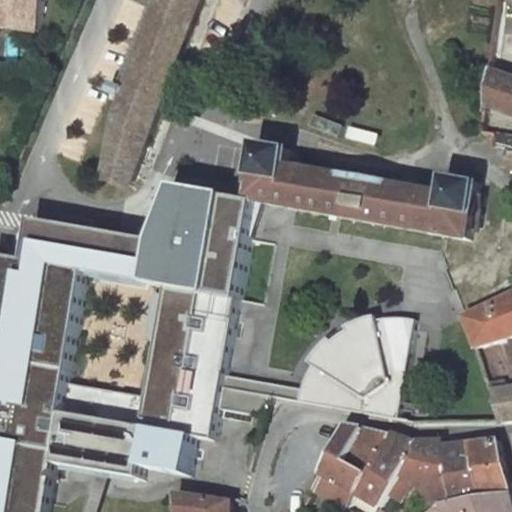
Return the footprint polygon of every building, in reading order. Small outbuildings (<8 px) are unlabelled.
[(0,0),(0,5),(0,26),(43,33),(48,0),(0,0)] [(110,163),(105,180),(131,187),(133,187),(204,0),(165,0),(129,89),(117,84),(112,95),(125,100),(116,120),(118,120),(110,163)] [(511,78),(494,72),(489,108),(511,114),(511,78)] [(295,153),(262,147),(252,203),(250,215),(258,216),(420,245),(415,274),(427,276),(491,287),(500,237),(475,232),(483,186),(451,180),(448,197),(292,169),(295,153)] [(218,443),(258,216),(250,215),(252,203),(179,190),(158,243),(151,285),(171,289),(152,400),(72,386),(58,466),(146,482),(148,469),(193,477),(200,440),(218,443)] [(0,511),(49,511),(58,466),(72,386),(92,275),(151,285),(158,243),(37,222),(29,262),(0,256),(0,511)] [(427,276),(415,274),(407,320),(419,322),(427,276)] [(511,297),(498,304),(511,340),(511,297)] [(479,313),(466,317),(477,344),(494,339),(496,345),(511,340),(498,304),(479,313)] [(303,400),(303,403),(402,421),(419,322),(407,320),(381,322),(380,317),(366,321),(367,325),(364,326),(361,328),(358,329),(354,331),(352,332),(336,343),(333,340),(321,352),(325,355),(323,357),(322,359),(320,360),(319,363),(317,365),(316,366),(306,388),(305,390),(305,392),(304,395),(304,396),(303,400)] [(366,321),(350,328),(352,332),(354,331),(358,329),(361,328),(364,326),(367,325),(366,321)] [(494,339),(477,344),(479,351),(496,345),(494,339)] [(321,352),(313,364),(316,366),(317,365),(319,363),(320,360),(322,359),(323,357),(325,355),(321,352)] [(500,380),(511,376),(511,352),(494,357),(500,380)] [(507,381),(490,384),(492,392),(495,391),(501,421),(502,423),(511,421),(511,388),(509,389),(507,381)] [(305,392),(305,390),(278,385),(276,398),(303,403),(303,400),(304,396),(304,395),(305,392)] [(351,427),(321,482),(343,494),(347,487),(361,494),(372,476),(349,464),(367,430),(351,427)] [(367,430),(349,464),(372,476),(395,436),(380,432),(367,429),(367,430)] [(372,476),(361,494),(383,508),(392,494),(405,474),(412,463),(411,463),(421,444),(407,440),(395,436),(372,476)] [(488,444),(473,446),(483,494),(511,490),(511,480),(502,442),(488,444)] [(405,474),(392,494),(403,501),(415,482),(427,491),(440,507),(445,504),(457,503),(446,450),(447,449),(447,443),(433,444),(421,444),(411,463),(412,463),(405,474)] [(447,449),(446,450),(457,503),(484,499),(483,494),(473,446),(460,448),(447,449)] [(347,487),(343,494),(356,502),(361,494),(347,487)] [(457,503),(445,504),(449,511),(511,511),(511,494),(484,499),(457,503)] [(178,496),(174,499),(177,508),(177,511),(234,511),(235,503),(178,496)]
